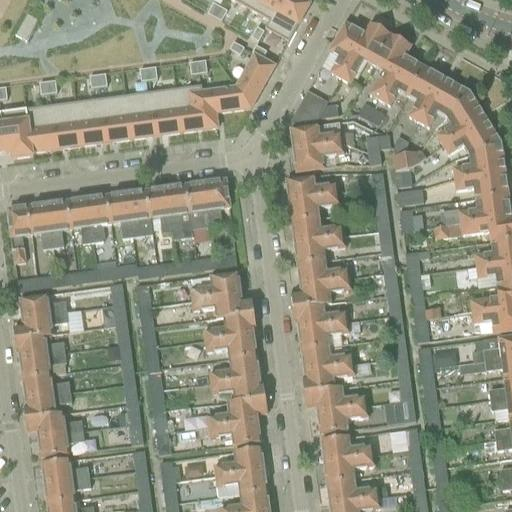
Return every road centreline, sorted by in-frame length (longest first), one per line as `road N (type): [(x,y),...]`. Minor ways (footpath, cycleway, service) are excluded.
road 1 (residential): [(298,511),(250,161)]
road 2 (residential): [(250,161),(0,194)]
road 3 (residential): [(250,161),(341,0)]
road 4 (residential): [(0,376),(17,511)]
